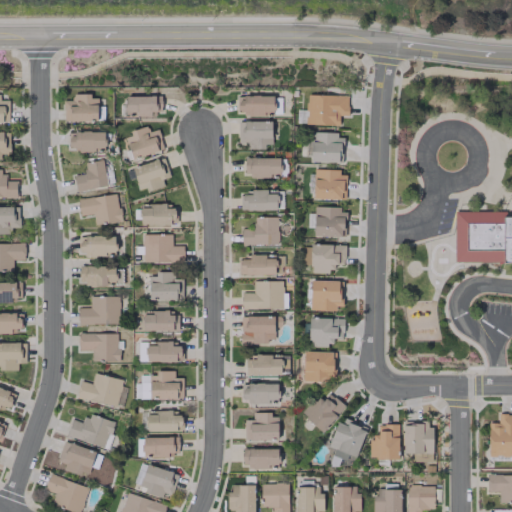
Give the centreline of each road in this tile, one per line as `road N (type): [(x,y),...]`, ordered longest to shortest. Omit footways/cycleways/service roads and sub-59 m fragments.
road 1 (residential): [(4,510),(54,377),(54,226),(40,36)]
road 2 (residential): [(199,511),(214,466),(207,136)]
road 3 (residential): [(378,372),(389,43)]
road 4 (secondary): [(114,36),(252,35)]
road 5 (residential): [(511,385),(399,386),(378,372)]
road 6 (secondary): [(252,35),(389,43)]
road 7 (residential): [(458,511),(457,385)]
road 8 (secondary): [(389,43),(511,55)]
